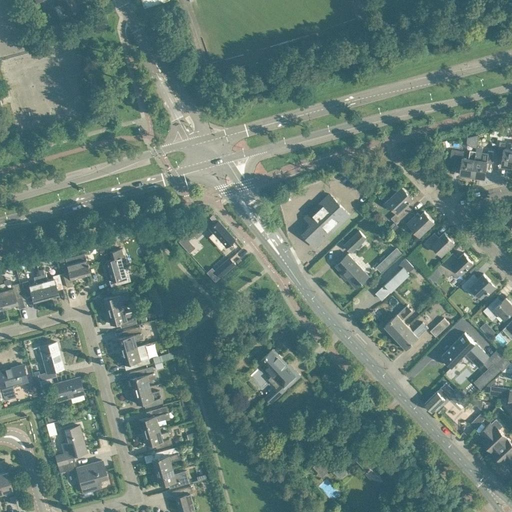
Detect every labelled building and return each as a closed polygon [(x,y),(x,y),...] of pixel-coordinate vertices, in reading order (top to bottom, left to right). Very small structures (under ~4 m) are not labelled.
[(24,47),(11,0),(0,0),(0,50),(1,54),(24,47)] [(78,9),(73,0),(54,0),(58,5),(62,3),(68,14),(78,9)] [(511,140),(511,141),(510,149),(504,148),(505,142),(499,141),(497,157),(502,158),(502,165),(511,166),(511,140)] [(472,177),(476,151),(464,149),(463,151),(451,149),(450,163),(456,164),(455,166),(461,167),(460,174),(472,175),(472,176),(472,177)] [(488,152),(476,151),(472,177),(473,177),(473,175),(485,177),(485,170),(491,171),(494,151),(488,150),(488,152)] [(391,218),(397,223),(397,222),(408,211),(404,206),(413,198),(402,186),(387,200),(391,204),(390,206),(396,213),(391,218)] [(305,217),(325,238),(350,214),(330,194),(305,217)] [(420,214),(418,212),(413,216),(408,211),(397,222),(397,223),(405,230),(411,225),(419,234),(434,220),(424,210),(420,214)] [(234,239),(218,221),(214,224),(214,223),(212,225),(213,225),(209,229),(213,233),(209,236),(220,249),(225,245),(226,247),(234,239)] [(352,251),(367,237),(360,229),(345,243),(352,251)] [(454,242),(445,232),(439,237),(434,232),(423,242),(428,248),(433,244),(442,253),(454,242)] [(120,257),(123,256),(121,248),(109,251),(111,259),(105,260),(111,280),(109,280),(110,286),(130,280),(127,267),(124,268),(120,257)] [(464,252),(458,257),(456,260),(451,254),(438,266),(446,276),(451,271),(457,277),(473,262),(464,252)] [(84,253),(72,256),(65,258),(65,257),(59,259),(67,287),(73,285),(71,279),(90,274),(87,265),(88,265),(88,263),(87,263),(84,253)] [(349,253),(336,265),(356,287),(369,275),(349,253)] [(221,277),(235,264),(229,258),(214,271),(221,277)] [(409,272),(414,267),(406,258),(401,263),(403,266),(409,272)] [(409,272),(403,266),(376,292),(382,299),(410,273),(409,272)] [(59,274),(53,275),(53,278),(47,279),(46,273),(40,275),(46,298),(59,295),(57,289),(63,288),(59,274)] [(496,286),(484,273),(478,278),(474,273),(462,285),(466,290),(471,286),(481,296),(487,291),(488,292),(496,286)] [(46,298),(40,275),(34,277),(35,283),(29,285),(28,280),(22,282),(26,296),(32,294),(34,302),(46,298)] [(16,299),(22,297),(18,283),(12,284),(10,279),(4,280),(5,282),(0,283),(0,288),(5,308),(18,304),(16,299)] [(113,296),(103,298),(106,311),(123,306),(121,300),(129,298),(126,285),(111,289),(113,296)] [(511,310),(511,302),(510,301),(506,297),(502,301),(498,296),(484,309),(488,314),(488,315),(489,315),(493,319),(499,313),(504,318),(511,310)] [(396,336),(408,325),(403,319),(413,310),(407,304),(385,325),(396,336)] [(125,313),(123,306),(106,311),(110,323),(120,320),(122,326),(136,322),(133,310),(125,313)] [(436,336),(451,323),(445,317),(431,330),(436,336)] [(511,319),(503,329),(511,338),(511,337),(511,319)] [(413,330),(408,325),(396,336),(406,347),(428,327),(423,321),(413,330)] [(142,338),(139,326),(122,330),(124,336),(116,338),(119,351),(136,347),(134,341),(142,338)] [(489,355),(465,331),(441,355),(451,366),(465,352),(478,366),(489,355)] [(39,346),(46,368),(47,371),(37,374),(39,380),(52,377),(50,371),(63,367),(56,341),(39,346)] [(149,363),(144,344),(136,347),(119,351),(123,364),(125,363),(127,369),(149,363)] [(259,362),(260,362),(280,384),(266,397),(271,403),(300,375),(289,363),(288,364),(273,349),(259,362)] [(511,361),(503,371),(511,371),(511,361)] [(27,380),(24,368),(23,364),(0,369),(0,381),(1,384),(0,384),(0,397),(4,397),(2,388),(27,380)] [(155,379),(153,368),(152,366),(129,372),(131,378),(129,379),(132,391),(149,387),(148,381),(155,379)] [(84,393),(79,376),(54,383),(58,400),(84,393)] [(54,383),(52,377),(39,380),(41,387),(54,383)] [(446,382),(425,403),(432,411),(454,390),(446,382)] [(511,388),(491,385),(490,389),(503,392),(503,393),(509,394),(508,401),(511,401),(511,388)] [(151,393),(149,387),(132,391),(136,404),(144,401),(146,407),(162,403),(159,391),(151,393)] [(148,417),(138,419),(142,432),(159,427),(157,422),(169,418),(165,406),(147,411),(148,417)] [(478,427),(488,415),(484,411),(473,422),(478,427)] [(491,452),(507,437),(499,429),(503,425),(496,418),(491,423),(490,422),(481,431),(486,436),(482,440),(487,445),(486,446),(491,452)] [(86,451),(79,425),(62,430),(66,442),(63,443),(62,445),(65,457),(62,458),(61,454),(55,456),(58,465),(75,460),(73,454),(86,451)] [(160,434),(159,427),(142,432),(145,444),(155,442),(157,448),(172,444),(168,432),(160,434)] [(511,442),(507,437),(491,452),(497,458),(498,457),(503,462),(507,458),(511,463),(511,442)] [(390,473),(362,443),(333,470),(340,478),(359,460),(368,470),(366,472),(378,484),(390,473)] [(177,447),(158,452),(160,457),(152,460),(155,472),(172,467),(170,462),(180,459),(177,447)] [(331,468),(322,458),(313,466),(320,474),(322,472),(324,475),(331,468)] [(75,460),(58,465),(60,472),(77,468),(76,467),(77,467),(75,460)] [(107,478),(104,466),(102,460),(77,467),(76,467),(77,468),(83,492),(102,487),(99,480),(107,478)] [(174,474),(172,467),(155,472),(158,485),(168,482),(170,488),(189,483),(186,471),(174,474)] [(13,490),(7,470),(0,472),(0,485),(2,493),(13,490)] [(194,511),(192,499),(190,493),(192,493),(191,486),(171,492),(173,498),(175,497),(178,511),(194,511)]
